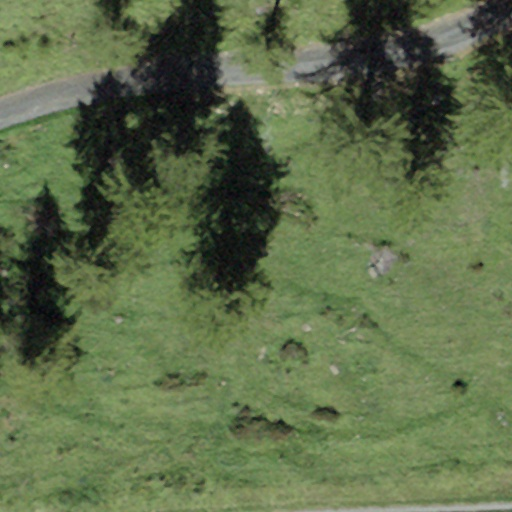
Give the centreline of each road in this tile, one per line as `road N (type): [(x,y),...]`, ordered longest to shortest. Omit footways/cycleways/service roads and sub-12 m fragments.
road 1 (track): [(0,124),(47,108),(373,48),(492,0)]
road 2 (track): [(296,511),(511,504)]
